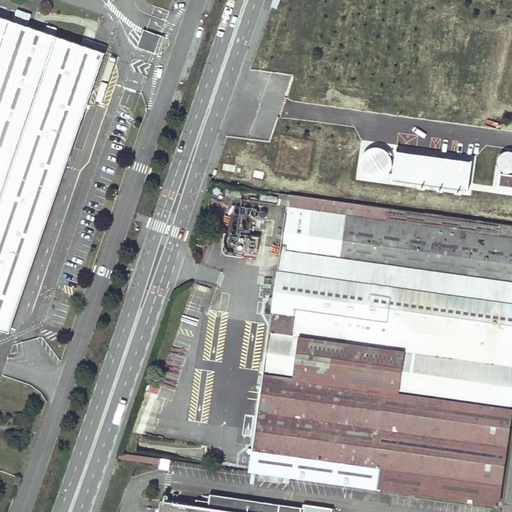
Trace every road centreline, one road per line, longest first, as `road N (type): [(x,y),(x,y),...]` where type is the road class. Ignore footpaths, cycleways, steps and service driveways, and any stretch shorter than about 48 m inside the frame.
road 1 (unclassified): [(197,0),(16,511)]
road 2 (primary): [(237,0),(60,511)]
road 3 (primary): [(82,511),(256,0)]
road 4 (unknown): [(406,0),(425,30),(477,55),(511,4)]
